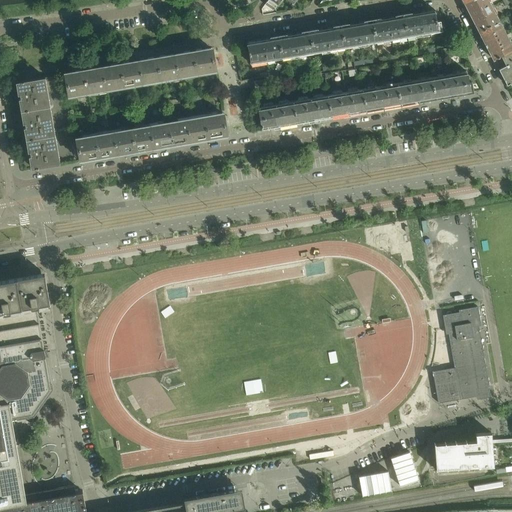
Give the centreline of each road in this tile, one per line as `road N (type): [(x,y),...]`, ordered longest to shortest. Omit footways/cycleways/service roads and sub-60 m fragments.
road 1 (residential): [(502,102),(11,187)]
road 2 (residential): [(324,464),(97,501),(87,489),(47,248)]
road 3 (tertiary): [(511,140),(41,217)]
road 4 (tertiary): [(47,248),(511,166)]
road 5 (residential): [(0,30),(214,0)]
road 6 (residential): [(391,4),(221,34),(216,0)]
